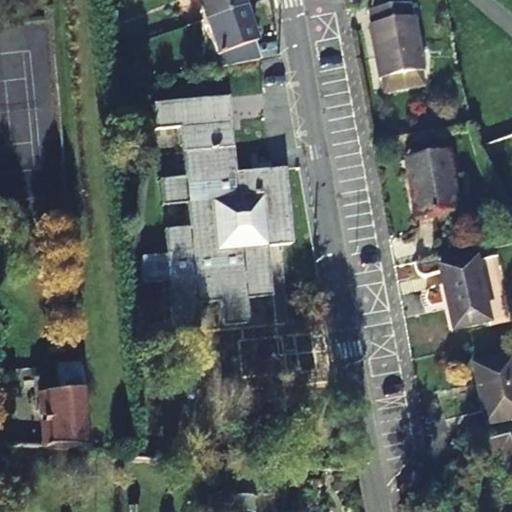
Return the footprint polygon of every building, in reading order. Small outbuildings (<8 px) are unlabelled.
[(198,0),(208,24),(248,11),(244,0),(198,0)] [(373,14),(383,82),(426,75),(416,6),(373,14)] [(248,11),(208,24),(226,74),(264,68),(248,11)] [(426,75),(383,82),(385,95),(428,86),(426,75)] [(268,255),(261,180),(232,182),(225,103),(152,109),(155,136),(179,134),(184,188),(159,191),(161,215),(186,212),(188,238),(164,240),(166,265),(140,267),(142,292),(168,290),(173,342),(197,339),(195,313),(220,312),(222,337),(247,334),(245,309),(269,307),(265,256),(268,255)] [(403,168),(412,226),(456,219),(447,161),(403,168)] [(289,254),(282,177),(261,180),(268,255),(289,254)] [(69,255),(68,237),(37,238),(39,258),(69,255)] [(453,333),(488,326),(476,265),(441,272),(453,333)] [(73,303),(72,285),(42,287),(43,305),(73,303)] [(78,354),(76,334),(47,337),(48,357),(78,354)] [(483,424),(511,418),(511,363),(511,357),(471,366),(483,424)] [(37,396),(41,432),(42,449),(74,452),(86,453),(79,366),(51,367),(53,395),(37,396)] [(41,432),(0,427),(0,445),(42,449),(41,432)]
